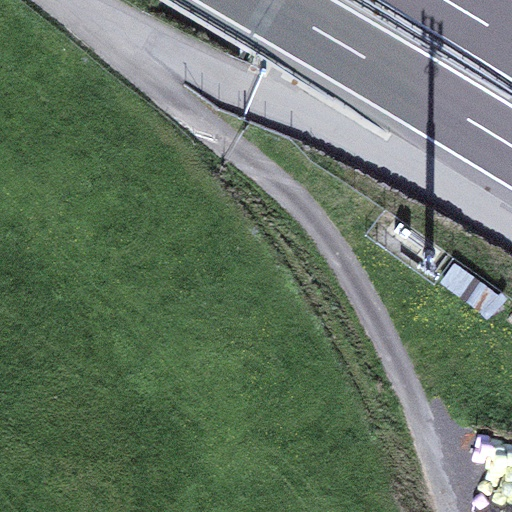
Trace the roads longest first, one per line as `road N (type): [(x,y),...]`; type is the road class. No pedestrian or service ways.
road 1 (track): [(449,511),(388,347),(305,207),(59,0)]
road 2 (motorway): [(259,0),(511,153)]
